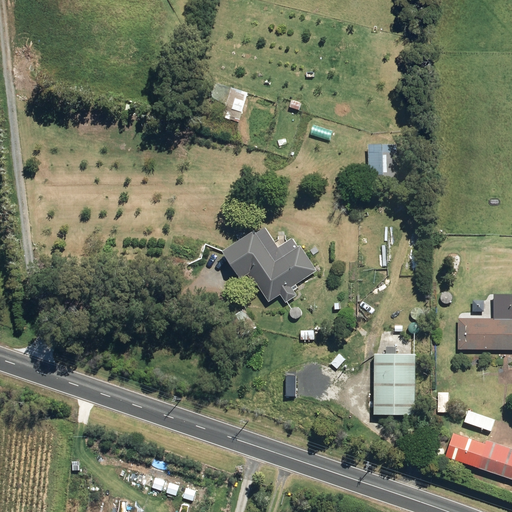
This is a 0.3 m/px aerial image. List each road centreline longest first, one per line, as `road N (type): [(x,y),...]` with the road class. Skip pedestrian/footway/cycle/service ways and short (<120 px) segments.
road 1 (unclassified): [(0,359),(256,445)]
road 2 (unclassified): [(256,445),(447,511)]
